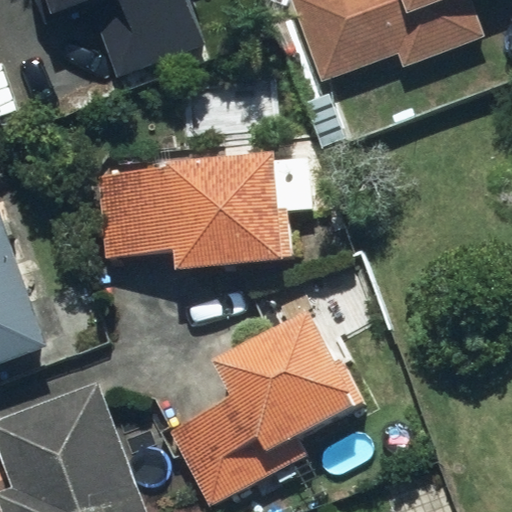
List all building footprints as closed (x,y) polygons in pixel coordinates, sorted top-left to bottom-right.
[(57,0),(65,17),(99,3),(132,81),(215,46),(195,0),(57,0)] [(345,81),(364,135),(511,83),(484,6),(500,0),(292,0),(324,89),(345,81)] [(319,152),(111,160),(115,261),(185,258),(186,276),(296,272),(294,217),(322,216),(319,152)] [(0,190),(0,382),(62,359),(0,190)] [(179,436),(217,511),(218,511),(297,472),(288,454),(369,413),(321,318),(220,369),(239,406),(179,436)] [(0,447),(18,495),(0,501),(0,511),(160,511),(114,388),(0,430),(0,447)]
